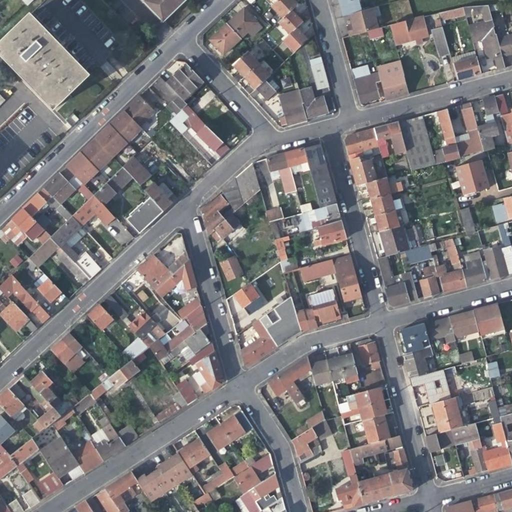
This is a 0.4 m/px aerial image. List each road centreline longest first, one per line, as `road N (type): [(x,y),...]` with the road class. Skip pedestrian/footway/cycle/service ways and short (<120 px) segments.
road 1 (residential): [(0,374),(181,202)]
road 2 (residential): [(0,214),(179,41)]
road 3 (residential): [(240,389),(44,511)]
road 4 (residential): [(375,321),(325,126)]
road 5 (residential): [(240,389),(181,202)]
road 6 (residential): [(430,500),(375,321)]
road 7 (residential): [(347,119),(511,76)]
road 8 (residential): [(375,321),(302,340),(240,389)]
road 9 (residential): [(511,283),(375,321)]
road 10 (residential): [(299,511),(283,448),(240,389)]
road 11 (residential): [(179,41),(271,140)]
road 12 (residential): [(347,119),(313,0)]
